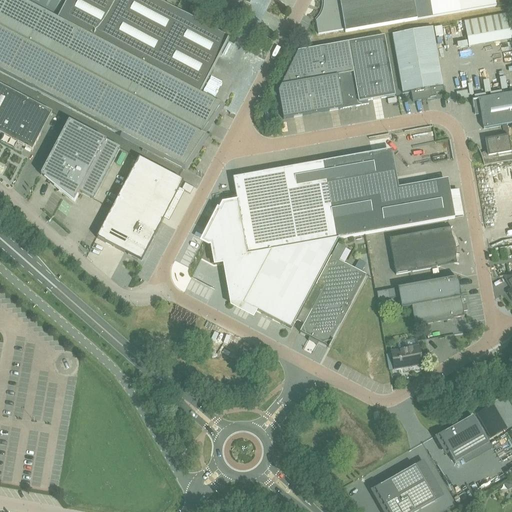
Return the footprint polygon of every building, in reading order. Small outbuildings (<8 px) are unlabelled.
[(0,0),(0,70),(185,168),(205,138),(202,136),(222,107),(199,96),(57,20),(17,0),(0,0)] [(68,0),(57,20),(199,96),(229,39),(176,12),(154,0),(68,0)] [(182,0),(154,0),(176,12),(182,0)] [(323,0),(324,3),(324,7),(323,11),(322,13),(321,14),(320,16),(319,19),(317,21),(319,34),(345,30),(346,32),(433,17),(430,0),(323,0)] [(509,14),(467,21),(471,41),(461,43),(462,48),(511,40),(511,28),(511,29),(509,14)] [(447,26),(438,27),(439,38),(448,38),(447,26)] [(413,102),(432,99),(431,95),(436,94),(435,88),(444,87),(433,28),(393,35),(403,94),(412,92),(413,102)] [(369,101),(396,96),(385,36),(298,51),(279,92),(284,120),(369,104),(369,101)] [(502,71),(510,69),(509,60),(500,61),(502,71)] [(0,133),(32,151),(52,113),(0,85),(0,133)] [(442,95),(445,105),(451,103),(448,93),(442,95)] [(511,124),(511,93),(479,100),(481,114),(484,129),(491,128),(511,124)] [(93,200),(120,149),(69,123),(41,176),(74,203),(79,193),(93,200)] [(491,131),(484,133),(490,165),(499,164),(511,161),(511,124),(491,128),(491,131)] [(455,144),(454,139),(439,141),(438,126),(433,127),(435,147),(455,144)] [(415,157),(422,156),(420,131),(413,131),(415,157)] [(209,231),(205,239),(210,242),(214,241),(216,250),(222,249),(224,259),(247,255),(257,254),(260,275),(244,305),(256,312),(291,330),(339,239),(455,219),(450,192),(449,192),(381,204),(372,154),(294,168),(242,177),(234,178),(238,201),(231,203),(232,204),(224,205),(216,221),(217,222),(211,232),(209,231)] [(183,182),(139,158),(96,239),(141,262),(183,182)] [(453,191),(458,217),(467,215),(462,189),(453,191)] [(62,209),(72,215),(77,208),(68,201),(62,209)] [(456,253),(457,251),(456,247),(456,244),(455,240),(453,238),(452,235),(451,229),(390,239),(396,275),(457,264),(456,258),(456,256),(456,253)] [(338,243),(331,256),(339,261),(346,247),(338,243)] [(205,260),(196,278),(222,292),(230,276),(217,269),(223,257),(215,253),(211,263),(205,260)] [(322,273),(298,320),(305,324),(301,332),(310,337),(309,338),(318,343),(319,341),(329,347),(353,301),(367,275),(362,272),(355,269),(339,261),(331,256),(322,273)] [(511,274),(500,277),(504,276),(511,289),(508,292),(511,298),(511,274)] [(415,326),(464,317),(457,278),(377,293),(379,302),(400,298),(402,308),(412,307),(415,326)] [(331,349),(327,357),(375,383),(379,374),(374,341),(344,326),(332,349),(331,349)] [(425,340),(424,333),(419,334),(419,330),(414,331),(416,342),(425,340)] [(395,369),(422,364),(419,347),(392,352),(395,369)] [(68,371),(76,364),(73,360),(65,367),(68,371)] [(493,406),(477,415),(485,428),(501,419),(493,406)] [(488,445),(473,418),(439,437),(455,465),(488,445)] [(386,507),(426,483),(416,466),(376,489),(386,507)] [(416,511),(436,501),(426,483),(386,507),(389,511),(416,511)]
